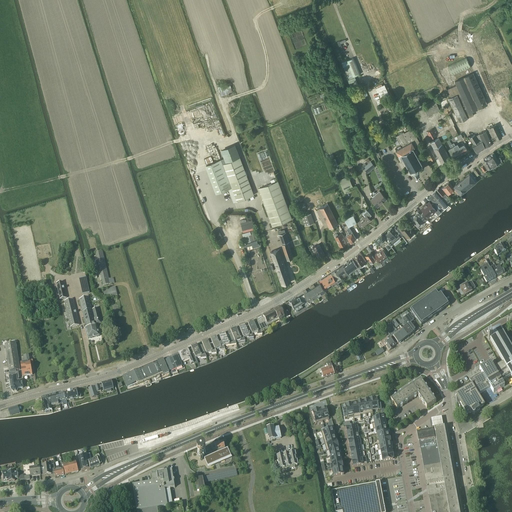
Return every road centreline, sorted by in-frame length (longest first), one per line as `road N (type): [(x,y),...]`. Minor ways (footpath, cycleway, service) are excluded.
road 1 (tertiary): [(0,405),(116,372),(269,305),(511,135)]
road 2 (secondary): [(105,477),(416,355)]
road 3 (residential): [(411,511),(399,441),(447,403)]
